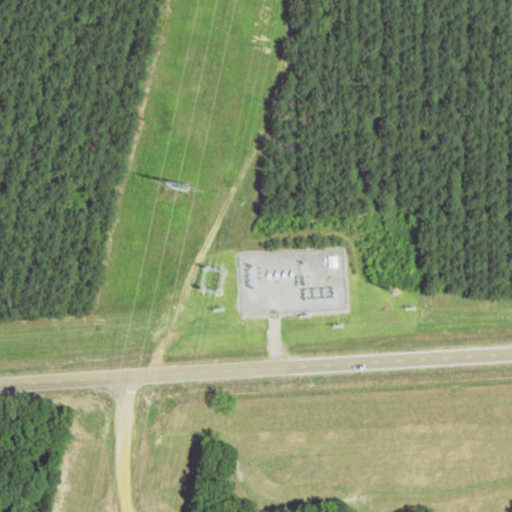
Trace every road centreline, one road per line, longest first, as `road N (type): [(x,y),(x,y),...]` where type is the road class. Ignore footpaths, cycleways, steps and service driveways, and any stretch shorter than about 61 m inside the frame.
road 1 (trunk): [(511,351),(0,384)]
road 2 (residential): [(122,511),(126,374)]
